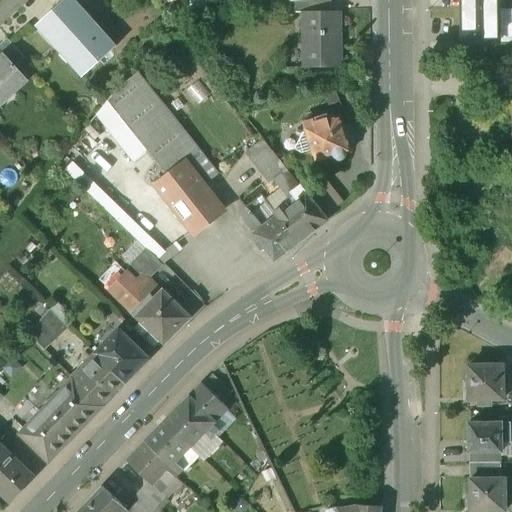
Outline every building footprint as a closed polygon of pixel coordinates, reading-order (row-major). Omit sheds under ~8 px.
[(81,8),(73,0),(69,0),(60,8),(58,6),(35,26),(36,27),(40,23),(85,74),(80,77),(81,78),(115,48),(81,8)] [(73,0),(81,8),(89,0),(73,0)] [(311,0),(305,1),(294,2),(294,13),(297,13),(302,13),(330,13),(329,0),(311,0)] [(461,0),(462,10),(497,10),(497,0),(461,0)] [(223,1),(215,2),(216,11),(224,10),(223,1)] [(497,10),(462,10),(462,42),(497,42),(498,42),(497,10)] [(339,67),(339,13),(330,13),(302,13),(303,67),(339,67)] [(24,58),(7,41),(0,47),(0,52),(3,56),(4,56),(14,67),(24,58)] [(511,41),(498,42),(497,42),(497,52),(511,52),(511,41)] [(3,56),(0,58),(0,100),(9,92),(11,94),(25,82),(12,68),(14,67),(4,56),(3,56)] [(198,149),(138,73),(117,89),(107,101),(165,175),(184,160),(198,149)] [(325,111),(317,113),(319,119),(327,116),(325,111)] [(319,119),(312,121),(313,126),(304,128),(315,162),(332,157),(333,158),(337,161),(343,159),(346,154),(345,153),(349,152),(345,139),(346,139),(344,132),(343,128),(342,128),(339,118),(334,119),(332,115),(327,116),(319,119)] [(355,144),(350,130),(344,132),(346,139),(349,145),(355,144)] [(286,170),(262,139),(245,152),(269,183),(275,179),(286,170)] [(222,209),(184,160),(165,175),(154,184),(192,232),(222,209)] [(298,186),(286,170),(275,179),(288,195),(290,194),(290,193),(298,186)] [(307,194),(325,217),(343,203),(325,180),(307,194)] [(326,221),(298,186),(290,193),(290,194),(296,200),(290,205),(287,202),(274,212),(277,216),(298,243),(326,221)] [(277,216),(262,227),(252,214),(244,220),(260,240),(254,245),(261,253),(266,249),(275,260),(298,243),(277,216)] [(161,265),(145,250),(131,266),(147,281),(161,265)] [(158,288),(150,297),(154,300),(162,292),(158,288)] [(162,292),(154,300),(150,297),(133,314),(164,343),(189,318),(162,292)] [(50,310),(29,334),(43,349),(67,327),(50,310)] [(119,330),(95,354),(125,384),(148,359),(119,330)] [(95,354),(72,378),(102,407),(125,384),(95,354)] [(502,365),(467,365),(467,381),(463,381),(464,399),(480,399),(480,405),(489,405),(489,399),(503,399),(502,365)] [(230,394),(211,375),(202,385),(221,403),(230,394)] [(72,380),(19,434),(48,462),(102,407),(72,378),(71,379),(72,380)] [(221,403),(202,385),(183,404),(207,428),(211,424),(226,409),(221,403)] [(207,428),(183,404),(165,423),(189,447),(203,432),(207,428)] [(501,422),(468,423),(469,452),(470,451),(499,451),(499,452),(501,452),(501,443),(501,422)] [(510,443),(510,422),(501,422),(501,443),(510,443)] [(189,447),(165,423),(146,442),(170,466),(174,462),(189,447)] [(218,431),(211,424),(207,428),(214,435),(218,431)] [(214,435),(207,428),(203,432),(211,439),(214,435)] [(170,466),(146,442),(127,461),(148,482),(151,485),(157,480),(166,470),(170,466)] [(34,478),(0,446),(0,493),(10,503),(34,478)] [(499,451),(470,451),(469,452),(470,464),(499,463),(499,452),(499,451)] [(182,469),(174,462),(170,466),(178,473),(182,469)] [(499,465),(470,465),(470,479),(499,479),(499,465)] [(178,473),(170,466),(166,470),(174,477),(178,473)] [(151,511),(174,511),(183,503),(172,493),(181,484),(174,477),(166,470),(157,480),(166,488),(161,494),(165,497),(151,511)] [(470,479),(469,479),(469,494),(466,497),(466,507),(470,510),(470,511),(505,511),(504,479),(499,479),(470,479)] [(166,488),(157,480),(151,485),(160,494),(161,494),(166,488)] [(151,485),(148,482),(131,500),(134,503),(144,511),(151,511),(165,497),(161,494),(160,494),(151,485)] [(192,493),(181,484),(172,493),(183,503),(192,493)] [(102,487),(83,507),(87,511),(124,511),(125,511),(126,510),(102,487)] [(144,511),(134,503),(126,510),(125,511),(144,511)]
